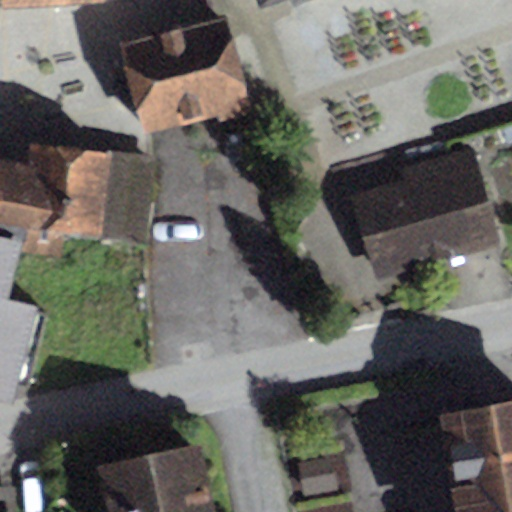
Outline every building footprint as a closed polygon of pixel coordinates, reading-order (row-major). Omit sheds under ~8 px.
[(226,13),(118,42),(144,137),(218,117),(220,123),(253,113),(226,13)] [(0,161),(0,250),(51,262),(59,229),(145,243),(158,175),(30,153),(25,167),(0,161)] [(410,192),(367,204),(385,269),(501,238),(481,163),(407,183),(410,192)] [(0,250),(0,391),(22,397),(42,314),(0,304),(0,303),(12,253),(0,250)] [(511,511),(511,398),(436,412),(454,511),(511,511)] [(206,511),(196,454),(105,471),(112,511),(206,511)]
